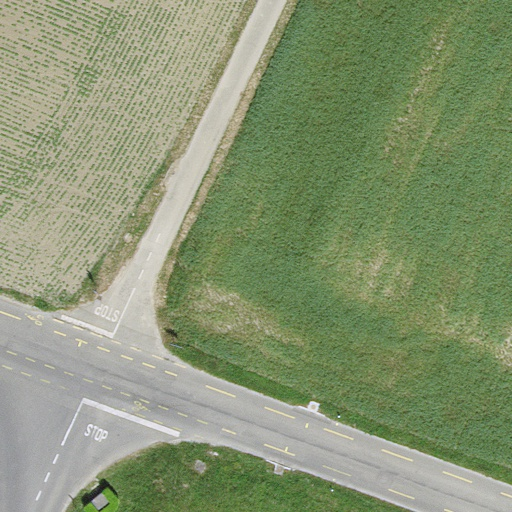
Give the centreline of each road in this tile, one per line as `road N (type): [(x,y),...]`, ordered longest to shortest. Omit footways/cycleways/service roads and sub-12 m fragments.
road 1 (tertiary): [(508,511),(100,364)]
road 2 (track): [(273,0),(100,364)]
road 3 (unclassified): [(100,364),(30,511)]
